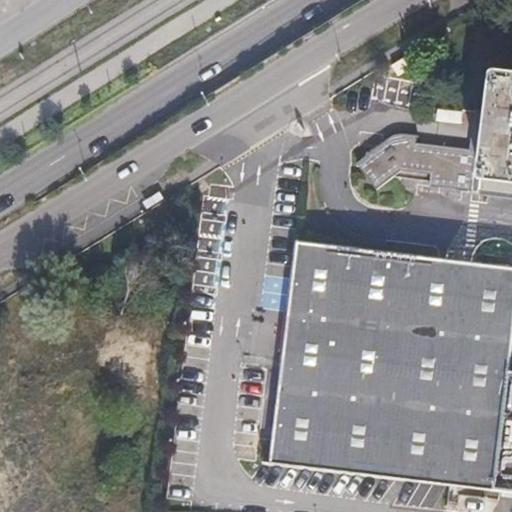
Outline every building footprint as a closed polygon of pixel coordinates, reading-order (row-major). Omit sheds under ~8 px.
[(479,161),(473,202),(511,207),(511,206),(511,82),(488,79),(479,161)] [(407,153),(408,147),(394,145),(349,172),(368,200),(393,183),(424,187),(423,196),(473,202),(479,161),(407,153)] [(144,209),(161,198),(157,191),(139,202),(144,209)] [(487,499),(511,292),(511,274),(468,269),(433,265),(291,247),(263,472),(487,499)] [(63,328),(0,363),(0,511),(72,511),(27,432),(99,391),(63,328)]
